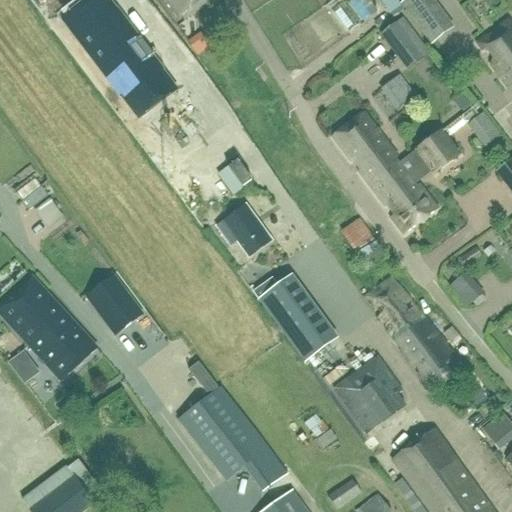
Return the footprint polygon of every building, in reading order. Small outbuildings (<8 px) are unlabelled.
[(54,12),(72,0),(55,0),(49,4),(54,12)] [(109,0),(89,0),(63,19),(120,96),(122,95),(139,118),(175,91),(151,58),(153,56),(140,38),(138,40),(109,0)] [(165,0),(179,18),(201,0),(165,0)] [(403,10),(395,0),(378,0),(392,18),(403,10)] [(474,26),(502,9),(496,0),(475,0),(462,8),(474,26)] [(453,28),(441,13),(433,19),(419,30),(431,46),(445,35),(453,28)] [(430,55),(403,19),(380,36),(407,72),(430,55)] [(511,26),(508,21),(500,27),(501,29),(487,40),(485,38),(477,45),(482,52),(486,50),(493,59),(490,66),(495,73),(501,68),(506,75),(500,79),(511,95),(511,26)] [(166,174),(199,154),(167,103),(134,123),(166,174)] [(369,119),(336,141),(356,171),(363,168),(370,178),(365,184),(367,187),(396,165),(393,162),(389,165),(381,154),(389,149),(369,119)] [(445,131),(455,144),(469,134),(459,121),(445,131)] [(396,165),(367,187),(378,200),(377,202),(383,210),(386,208),(392,216),(387,222),(401,242),(435,216),(417,192),(413,190),(412,188),(430,174),(433,177),(461,156),(441,131),(413,153),(396,166),(396,165)] [(270,242),(245,207),(217,228),(230,246),(236,241),(248,258),(270,242)] [(375,244),(359,221),(339,234),(354,257),(355,257),(366,273),(385,261),(375,244)] [(465,269),(482,257),(475,249),(458,260),(465,269)] [(252,269),(241,278),(250,289),(261,280),(252,269)] [(293,275),(261,299),(262,299),(306,360),(328,343),(337,337),(293,275)] [(142,317),(113,278),(92,294),(121,333),(142,317)] [(462,368),(391,278),(363,299),(370,308),(371,306),(375,311),(379,316),(376,319),(410,364),(413,362),(421,373),(418,375),(431,392),(462,368)] [(0,316),(28,347),(61,317),(58,313),(57,307),(32,279),(0,308),(0,316)] [(61,317),(28,347),(61,383),(97,350),(70,320),(67,323),(61,317)] [(366,435),(405,406),(397,395),(401,392),(377,358),(333,390),(366,435)] [(243,467),(263,492),(287,475),(219,388),(218,389),(219,390),(191,411),(178,421),(225,481),(243,467)] [(242,409),(260,400),(255,390),(236,399),(242,409)] [(330,431),(329,431),(315,415),(304,424),(317,440),(315,441),(322,451),(337,440),(330,431)] [(511,415),(489,434),(501,450),(511,441),(511,415)] [(492,511),(434,431),(393,461),(430,511),(492,511)] [(83,511),(104,496),(78,462),(66,470),(65,468),(22,501),(29,511),(30,511),(83,511)] [(336,511),(361,494),(352,481),(326,498),(336,511)] [(423,511),(401,481),(393,486),(412,511),(423,511)] [(305,511),(303,509),(291,492),(273,506),(264,511),(305,511)] [(390,511),(377,496),(354,511),(390,511)]
